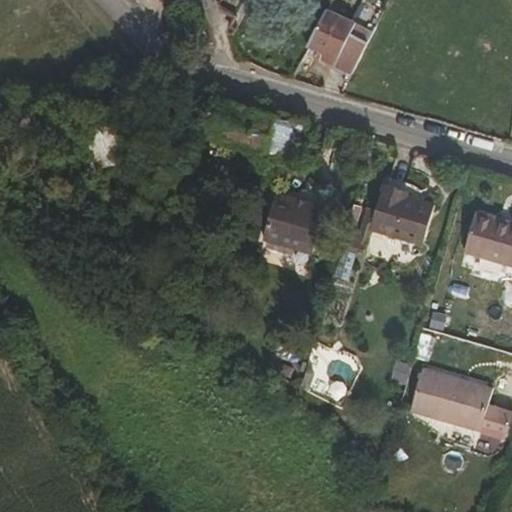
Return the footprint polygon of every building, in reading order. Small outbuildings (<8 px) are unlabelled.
[(331,65),(348,35),(324,20),(307,49),(331,65)] [(379,55),(348,35),(331,65),(363,85),(379,55)] [(216,126),(222,114),(214,112),(209,123),(216,126)] [(264,170),(277,136),(222,114),(216,126),(207,146),(264,170)] [(296,179),(310,146),(279,133),(277,136),(264,170),(296,179)] [(181,175),(184,169),(187,162),(184,161),(170,154),(164,168),(181,175)] [(395,198),(392,208),(409,213),(412,204),(395,198)] [(409,213),(392,208),(387,206),(373,251),(427,268),(439,230),(412,221),(414,215),(409,213)] [(291,219),(301,211),(287,207),(284,217),(291,219)] [(304,208),(301,211),(291,219),(284,217),(281,216),(268,258),(318,273),(330,231),(327,229),(331,216),(304,208)] [(511,256),(481,246),(468,284),(511,297),(511,256)] [(408,443),(470,462),(487,421),(420,400),(408,443)] [(487,421),(470,462),(478,465),(491,422),(487,421)]
